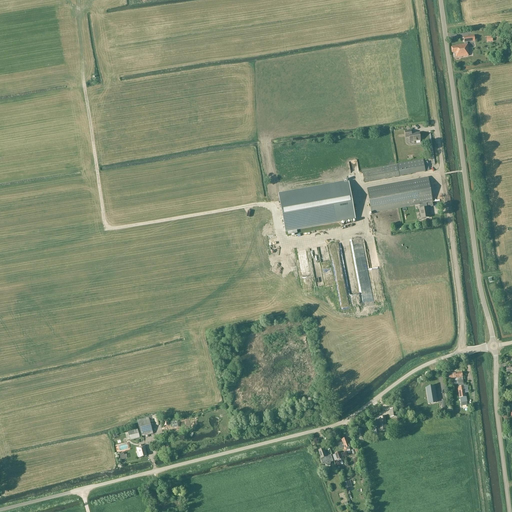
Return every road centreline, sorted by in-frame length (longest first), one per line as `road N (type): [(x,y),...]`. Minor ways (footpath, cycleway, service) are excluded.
road 1 (unclassified): [(468,350),(410,372),(331,426),(0,510)]
road 2 (track): [(418,0),(461,352)]
road 3 (unclassified): [(493,346),(440,0)]
road 4 (unclassified): [(509,511),(493,346)]
